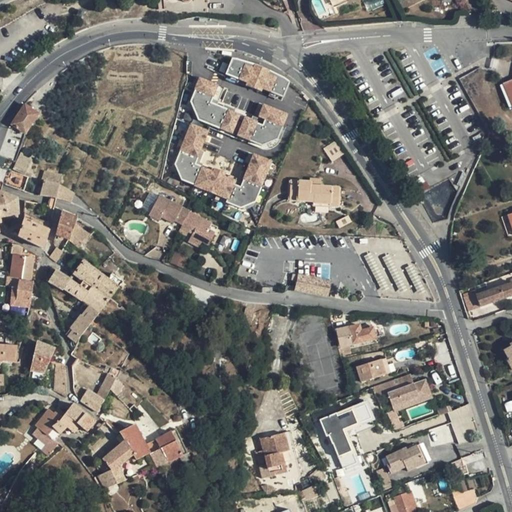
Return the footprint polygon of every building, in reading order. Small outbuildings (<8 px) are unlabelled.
[(232,56),(225,74),(272,93),(276,83),(286,87),(289,80),(232,56)] [(511,74),(503,78),(511,101),(511,74)] [(258,119),(211,103),(218,83),(201,78),(188,117),(251,139),(258,119)] [(257,117),(283,126),(288,112),(262,103),(257,117)] [(38,114),(25,105),(12,125),(25,134),(38,114)] [(177,119),(174,128),(183,132),(188,122),(177,119)] [(179,188),(211,131),(194,121),(162,178),(179,188)] [(228,141),(211,131),(179,188),(197,197),(228,141)] [(179,144),(182,134),(174,132),(170,142),(179,144)] [(244,150),(228,141),(197,197),(213,206),(244,150)] [(263,160),(244,150),(213,206),(231,216),(263,160)] [(25,158),(24,156),(23,154),(23,153),(23,152),(21,152),(16,163),(13,169),(24,175),(31,160),(25,158)] [(0,182),(6,185),(11,171),(0,167),(0,182)] [(6,185),(24,192),(28,177),(12,172),(11,171),(6,185)] [(57,199),(71,203),(74,193),(60,185),(62,176),(44,172),(41,182),(43,182),(40,196),(57,199)] [(314,182),(314,179),(311,179),(310,182),(291,181),(290,200),(313,201),(314,183),(314,182)] [(321,179),(318,179),(317,183),(314,183),(313,201),(313,205),(338,207),(339,188),(321,187),(321,179)] [(18,214),(19,214),(18,198),(0,191),(0,217),(1,218),(18,214)] [(182,225),(190,212),(159,196),(149,215),(160,221),(162,217),(164,212),(168,215),(166,219),(174,223),(175,221),(182,225)] [(51,225),(52,221),(48,220),(48,223),(24,212),(24,219),(18,236),(44,249),(50,231),(51,225)] [(56,235),(70,240),(75,225),(77,218),(62,212),(56,235)] [(211,224),(190,212),(182,225),(181,227),(189,232),(191,228),(194,230),(191,237),(201,243),(202,241),(209,245),(215,233),(209,229),(211,224)] [(337,221),(340,228),(351,222),(348,216),(337,221)] [(69,240),(76,246),(80,241),(83,244),(89,236),(75,225),(70,240),(69,240)] [(187,236),(189,232),(181,227),(179,231),(187,236)] [(199,247),(201,243),(191,237),(189,241),(199,247)] [(10,277),(7,276),(6,278),(5,286),(14,287),(18,288),(19,280),(19,279),(31,281),(34,258),(21,257),(22,248),(20,246),(12,245),(11,255),(13,256),(10,277)] [(56,248),(50,257),(50,258),(56,263),(59,259),(63,252),(56,248)] [(183,268),(188,257),(176,252),(171,263),(183,268)] [(76,254),(67,266),(75,272),(73,274),(83,282),(80,286),(89,292),(92,287),(93,287),(102,274),(97,270),(76,254)] [(56,270),(48,283),(63,291),(64,289),(67,284),(70,279),(56,270)] [(109,279),(102,274),(93,287),(110,300),(124,282),(114,275),(112,274),(111,277),(109,279)] [(295,290),(311,293),(315,278),(298,275),(295,290)] [(331,282),(315,278),(311,293),(328,297),(331,282)] [(80,286),(70,279),(67,284),(64,289),(82,301),(84,303),(89,307),(99,314),(102,310),(110,300),(93,287),(92,287),(89,292),(80,286)] [(11,300),(31,302),(34,282),(19,280),(18,288),(14,287),(11,300)] [(511,281),(475,294),(479,305),(511,294),(511,281)] [(85,312),(89,307),(84,303),(80,309),(85,312)] [(76,343),(81,337),(99,314),(89,307),(85,312),(81,316),(80,315),(70,329),(72,331),(68,336),(76,343)] [(250,325),(254,310),(246,308),(242,323),(250,325)] [(352,344),(375,339),(373,328),(361,331),(360,325),(348,327),(352,344)] [(55,349),(37,342),(33,357),(31,371),(45,374),(48,363),(49,363),(55,349)] [(18,347),(0,345),(0,362),(2,363),(3,362),(17,363),(18,348),(18,347)] [(381,359),(357,367),(361,382),(390,373),(385,358),(381,360),(381,359)] [(56,365),(54,391),(67,398),(65,369),(60,366),(56,365)] [(107,366),(104,372),(108,374),(117,378),(120,372),(107,366)] [(77,386),(74,390),(75,395),(81,401),(98,413),(105,401),(111,390),(116,380),(117,378),(108,374),(97,395),(96,395),(88,389),(86,392),(77,386)] [(413,384),(410,374),(373,387),(378,397),(387,394),(389,398),(392,406),(417,397),(418,398),(430,392),(426,380),(413,384)] [(117,381),(116,380),(111,390),(117,396),(124,386),(121,384),(123,382),(118,379),(117,381)] [(432,398),(431,394),(418,399),(418,398),(393,408),(394,411),(394,412),(395,412),(432,398)] [(392,406),(393,408),(418,398),(417,397),(392,406)] [(86,414),(73,404),(65,414),(81,426),(78,429),(85,435),(96,422),(86,414)] [(343,429),(371,418),(365,404),(323,421),(341,463),(354,457),(343,429)] [(439,416),(449,412),(447,407),(437,410),(439,416)] [(65,414),(58,408),(55,412),(62,418),(65,414)] [(55,412),(54,413),(49,409),(35,426),(46,434),(47,436),(54,441),(55,441),(60,435),(67,428),(74,434),(78,429),(81,426),(65,414),(62,418),(55,412)] [(394,412),(394,411),(387,413),(394,430),(404,426),(402,422),(400,423),(395,412),(394,412)] [(135,424),(119,433),(125,441),(127,443),(133,455),(136,461),(149,454),(151,453),(146,444),(135,424)] [(429,429),(431,439),(442,437),(439,425),(429,429)] [(42,439),(46,434),(35,426),(32,431),(42,439)] [(156,440),(146,444),(151,453),(149,454),(157,468),(168,463),(180,458),(182,463),(191,460),(188,454),(176,429),(171,431),(156,440)] [(268,465),(260,466),(263,479),(287,473),(289,480),(302,477),(291,432),(261,439),(264,450),(268,465)] [(127,443),(125,441),(103,460),(112,470),(99,476),(102,482),(106,489),(118,484),(126,481),(119,466),(130,457),(134,462),(136,461),(133,455),(127,443)] [(406,447),(386,457),(389,464),(387,465),(391,474),(405,467),(407,471),(428,462),(420,444),(407,450),(406,447)] [(257,452),(260,466),(268,465),(264,450),(257,452)] [(342,466),(355,460),(356,460),(354,457),(341,463),(342,466)] [(464,466),(462,458),(451,463),(456,477),(469,473),(467,465),(464,466)] [(30,475),(37,468),(33,464),(26,471),(27,471),(28,472),(29,472),(30,473),(30,474),(30,475)] [(457,491),(454,481),(448,483),(452,493),(457,491)] [(479,502),(473,486),(452,493),(458,509),(479,502)] [(392,491),(394,497),(397,504),(390,506),(392,511),(417,511),(411,492),(407,493),(405,487),(392,491)] [(397,504),(394,497),(388,500),(390,506),(397,504)]
